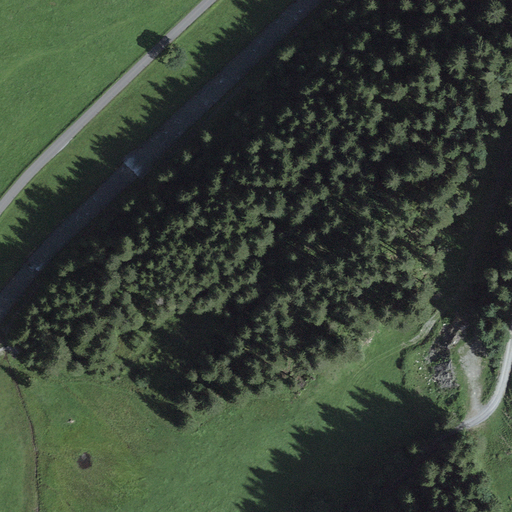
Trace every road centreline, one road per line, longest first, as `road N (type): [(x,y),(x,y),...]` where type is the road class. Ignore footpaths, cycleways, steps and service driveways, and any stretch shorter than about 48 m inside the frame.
road 1 (unclassified): [(210,0),(0,208)]
road 2 (track): [(374,511),(438,440),(490,406),(511,349)]
